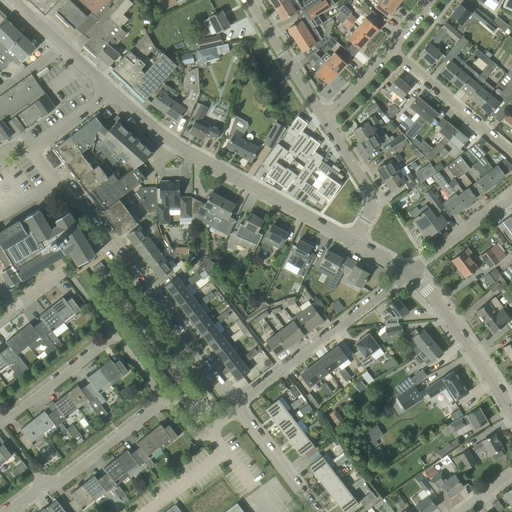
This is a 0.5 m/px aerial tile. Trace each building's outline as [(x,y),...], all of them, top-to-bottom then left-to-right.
[(30,0),(41,10),(41,9),(45,13),(49,9),(58,0),(30,0)] [(67,0),(63,4),(57,11),(75,29),(76,28),(83,35),(109,9),(110,8),(107,4),(110,0),(67,0)] [(117,43),(126,33),(121,28),(129,19),(123,14),(133,4),(129,0),(124,0),(85,44),(97,54),(112,38),(117,43)] [(268,0),(271,4),(272,3),(276,9),(289,0),(268,0)] [(276,9),(283,20),(296,12),(302,8),(299,2),(292,6),(289,0),(276,9)] [(307,11),(321,1),(320,0),(307,0),(302,3),(307,11)] [(307,11),(310,16),(312,19),(330,7),(325,0),(323,0),(321,1),(307,11)] [(399,3),(395,0),(375,0),(378,2),(378,3),(391,14),(399,3)] [(477,0),(483,3),(493,11),(498,5),(501,0),(477,0)] [(511,0),(505,0),(503,6),(511,11),(511,0)] [(470,12),(468,10),(460,4),(451,16),(461,24),(457,29),(463,33),(471,22),(466,18),(470,12)] [(492,21),(476,8),(471,14),(493,32),(498,27),(492,21)] [(217,32),(220,31),(229,26),(222,11),(209,17),(209,18),(203,21),(206,27),(213,24),(217,32)] [(352,24),(346,19),(347,19),(341,13),(336,19),(342,24),(348,29),(352,24)] [(369,39),(378,29),(366,18),(365,19),(361,15),(357,19),(351,14),(347,19),(346,19),(352,24),(357,28),(369,39)] [(511,28),(497,16),(492,22),(506,34),(511,28)] [(295,40),(308,32),(315,28),(308,17),(301,21),(301,20),(288,29),(290,31),(288,32),(291,36),(293,35),(295,40)] [(0,41),(4,46),(0,50),(0,71),(12,59),(13,61),(16,58),(21,63),(36,48),(18,31),(4,19),(0,23),(0,41)] [(327,25),(323,36),(327,39),(329,37),(329,36),(334,22),(332,19),(328,22),(327,25)] [(450,36),(457,42),(463,36),(454,28),(446,22),(441,28),(429,43),(419,54),(431,64),(441,53),(434,47),(441,39),(445,42),(450,36)] [(318,50),(323,45),(324,44),(326,40),(324,37),(322,39),(315,28),(308,32),(295,40),(303,51),(314,44),(318,50)] [(357,28),(348,38),(360,49),(369,39),(357,28)] [(112,69),(129,84),(145,100),(152,92),(177,65),(163,53),(145,72),(141,69),(146,64),(142,60),(155,47),(146,32),(130,50),(112,69)] [(502,53),(511,38),(507,34),(497,50),(502,53)] [(337,42),(330,35),(329,36),(329,37),(327,39),(324,44),(329,48),(330,50),(337,42)] [(199,49),(198,48),(221,43),(219,36),(197,41),(197,42),(192,43),(192,45),(187,46),(188,51),(199,49)] [(455,57),(456,55),(469,41),(463,36),(457,42),(449,52),(454,56),(455,57)] [(112,38),(97,54),(103,60),(102,60),(107,65),(108,64),(109,65),(119,54),(120,54),(113,48),(118,44),(117,43),(112,38)] [(218,54),(217,46),(197,51),(198,67),(206,66),(206,62),(205,57),(218,54)] [(192,52),(178,56),(180,66),(194,63),(192,52)] [(314,52),(306,57),(309,62),(313,60),(316,63),(313,66),(312,67),(317,71),(316,72),(319,75),(318,76),(320,78),(321,78),(328,84),(337,74),(325,62),(321,58),(315,53),(314,52)] [(334,52),(325,62),(337,74),(347,64),(339,57),(334,52)] [(450,80),(465,63),(456,55),(455,57),(454,56),(440,72),(450,80)] [(461,87),(466,91),(474,81),(478,77),(464,65),(465,63),(450,80),(460,89),(461,87)] [(492,72),(487,67),(481,74),(486,78),(492,72)] [(164,112),(177,121),(186,109),(184,107),(185,105),(189,108),(189,111),(191,113),(199,92),(198,68),(195,68),(193,69),(191,70),(189,71),(187,73),(186,75),(185,77),(184,79),(183,82),(183,83),(184,90),(189,91),(189,93),(188,94),(187,96),(186,97),(185,98),(184,100),(180,105),(173,100),(172,100),(164,112)] [(0,139),(4,137),(5,139),(7,138),(9,141),(25,129),(24,127),(43,114),(44,116),(55,107),(31,73),(0,95),(0,139)] [(491,92),(480,105),(480,106),(480,108),(483,110),(485,110),(489,114),(490,112),(496,117),(501,110),(504,107),(507,102),(511,97),(511,77),(507,73),(503,78),(497,85),(504,90),(500,95),(502,97),(498,101),(494,98),(495,96),(491,92)] [(401,98),(403,96),(404,95),(410,87),(398,77),(384,94),(389,99),(394,93),(395,94),(396,93),(401,97),(401,98)] [(466,91),(471,96),(470,97),(480,105),(491,92),(494,89),(484,80),(479,86),(474,81),(466,91)] [(164,112),(172,100),(173,100),(177,95),(170,91),(172,89),(164,83),(151,102),(164,112)] [(70,111),(88,101),(81,90),(64,100),(70,111)] [(401,98),(401,97),(396,103),(394,102),(385,112),(392,118),(401,108),(400,108),(404,103),(407,100),(403,96),(401,98)] [(420,115),(429,103),(425,100),(424,102),(418,97),(410,106),(420,115)] [(369,115),(379,108),(376,103),(365,110),(369,115)] [(429,103),(420,115),(413,122),(409,127),(415,132),(417,133),(427,121),(430,123),(438,114),(432,109),(433,107),(429,103)] [(209,125),(201,121),(207,107),(201,104),(194,118),(196,119),(189,133),(203,140),(206,135),(215,140),(220,131),(221,128),(211,123),(209,125)] [(496,117),(494,118),(500,123),(506,115),(503,112),(501,110),(496,117)] [(353,131),(360,142),(375,133),(370,126),(372,125),(372,126),(378,122),(374,114),(368,118),(369,120),(353,131)] [(229,138),(231,140),(227,147),(252,160),(259,147),(242,137),(245,130),(246,130),(248,126),(247,122),(236,116),(236,115),(228,138),(228,139),(229,138)] [(71,135),(83,151),(90,146),(92,150),(98,127),(102,124),(96,116),(71,135)] [(298,116),(286,131),(297,139),(288,151),(288,152),(295,157),(300,151),(310,137),(310,136),(302,131),(307,123),(298,116)] [(403,122),(409,127),(413,122),(408,117),(403,122)] [(110,169),(117,160),(112,155),(115,151),(134,168),(136,166),(138,165),(142,162),(154,153),(135,137),(134,138),(131,134),(132,132),(129,129),(128,130),(117,120),(108,130),(102,124),(98,127),(92,150),(103,161),(110,169)] [(402,122),(398,126),(404,131),(408,127),(402,122)] [(423,141),(417,148),(423,155),(429,162),(434,156),(435,156),(438,152),(443,147),(449,140),(459,129),(455,125),(453,127),(447,122),(441,129),(439,131),(444,135),(433,149),(429,146),(423,141)] [(272,148),(283,128),(275,123),(264,143),(272,148)] [(415,132),(409,127),(406,131),(412,136),(415,132)] [(463,132),(459,129),(449,140),(459,148),(467,139),(461,134),(463,132)] [(385,152),(405,140),(407,139),(405,136),(403,133),(394,139),(392,136),(388,138),(386,134),(378,139),(375,133),(360,142),(367,153),(381,145),(382,147),(383,146),(386,151),(385,152)] [(67,163),(81,153),(83,151),(71,135),(70,136),(55,147),(67,163)] [(310,137),(300,151),(310,158),(304,167),(312,173),(316,167),(321,160),(323,157),(315,151),(320,143),(310,136),(310,137)] [(408,144),(405,140),(385,152),(386,152),(388,151),(393,158),(377,168),(384,180),(398,171),(393,163),(395,162),(396,164),(403,160),(398,153),(403,150),(401,148),(408,144)] [(277,143),(261,166),(269,172),(266,175),(277,182),(287,169),(286,169),(276,161),(280,156),(283,158),(288,152),(288,151),(277,143)] [(511,165),(505,159),(498,165),(492,169),(482,156),(485,153),(480,148),(475,144),(467,150),(468,152),(478,161),(496,185),(500,181),(499,180),(505,175),(504,174),(511,168),(511,165)] [(79,179),(92,169),(103,161),(92,150),(90,146),(83,151),(81,153),(67,163),(79,179)] [(443,147),(438,152),(444,157),(449,152),(443,147)] [(454,160),(464,173),(470,169),(460,156),(454,160)] [(321,160),(316,167),(327,175),(322,182),(335,192),(342,182),(340,181),(343,176),(338,173),(341,170),(333,164),(331,167),(321,160)] [(464,173),(454,160),(446,166),(454,176),(455,175),(458,178),(464,173)] [(103,210),(119,198),(145,178),(136,166),(134,168),(118,180),(110,169),(103,161),(92,169),(79,179),(103,210)] [(478,161),(472,166),(476,170),(482,177),(473,184),(480,194),(491,186),(492,188),(496,185),(478,161)] [(142,162),(138,165),(141,170),(146,166),(142,162)] [(421,182),(431,175),(437,173),(430,163),(415,173),(421,182)] [(287,169),(277,182),(286,189),(291,183),(300,189),(305,181),(312,173),(304,167),(297,175),(287,167),(286,169),(287,169)] [(384,180),(391,191),(405,182),(398,171),(384,180)] [(458,196),(448,184),(439,171),(437,173),(432,176),(448,198),(445,200),(448,204),(458,196)] [(458,196),(467,207),(471,204),(470,202),(480,194),(473,184),(463,192),(457,185),(458,184),(455,179),(448,184),(458,196)] [(192,222),(191,197),(179,197),(179,181),(160,181),(160,189),(156,189),(157,207),(158,224),(170,224),(169,213),(180,213),(180,224),(180,223),(180,228),(192,228),(192,222)] [(305,181),(300,189),(309,196),(307,199),(315,205),(317,202),(322,205),(326,200),(328,202),(335,192),(322,182),(316,189),(305,181)] [(149,197),(149,187),(142,187),(134,194),(140,202),(144,198),(149,197)] [(157,207),(156,189),(156,187),(149,187),(149,197),(144,198),(140,202),(148,214),(157,207)] [(425,194),(434,207),(439,203),(430,190),(425,194)] [(191,197),(192,222),(195,224),(199,215),(204,217),(205,215),(212,219),(223,198),(212,192),(205,204),(191,197)] [(463,211),(467,207),(458,196),(448,204),(455,214),(461,209),(463,211)] [(112,222),(129,210),(119,198),(103,210),(112,222)] [(212,219),(220,223),(216,229),(227,235),(230,228),(235,220),(233,222),(227,218),(235,205),(223,198),(212,219)] [(436,219),(426,204),(419,210),(422,213),(414,219),(423,230),(425,228),(430,235),(446,223),(441,215),(436,219)] [(11,285),(65,252),(69,250),(78,265),(95,255),(69,211),(48,224),(39,209),(0,232),(0,258),(4,265),(6,268),(2,270),(11,285)] [(112,222),(121,234),(124,232),(129,228),(137,222),(138,222),(129,210),(112,222)] [(235,236),(257,245),(262,235),(257,232),(264,220),(250,213),(243,225),(240,224),(235,236)] [(511,213),(502,222),(503,222),(508,228),(502,232),(508,240),(510,242),(511,240),(511,213)] [(129,228),(124,232),(127,235),(135,229),(140,225),(137,222),(129,228)] [(127,235),(135,246),(158,229),(156,223),(156,222),(149,228),(144,231),(140,225),(135,229),(127,235)] [(282,243),(287,233),(272,225),(261,246),(269,251),(272,245),(279,249),(282,243)] [(143,257),(156,247),(152,241),(155,238),(160,235),(158,229),(135,246),(143,257)] [(292,253),(287,261),(300,268),(297,272),(304,276),(315,255),(309,252),(312,246),(311,246),(311,244),(306,241),(306,243),(299,239),(292,253)] [(278,267),(283,256),(284,257),(289,247),(283,244),(279,253),(276,252),(271,263),(274,265),(272,269),(276,271),(278,267)] [(505,257),(496,244),(481,256),(490,268),(505,257)] [(174,251),(171,247),(170,245),(165,249),(161,253),(156,247),(143,257),(152,267),(174,251)] [(465,277),(478,267),(468,255),(471,252),(467,248),(452,260),(465,277)] [(327,250),(322,259),(317,270),(332,278),(338,281),(343,271),(350,259),(338,252),(336,255),(327,250)] [(178,255),(176,253),(174,251),(152,267),(160,278),(173,268),(168,262),(172,259),(173,259),(178,255)] [(362,266),(350,259),(343,271),(349,275),(347,279),(362,287),(369,273),(361,269),(362,266)] [(97,264),(92,268),(102,281),(105,279),(109,276),(110,275),(100,262),(97,264)] [(192,276),(196,281),(201,278),(203,278),(207,276),(207,273),(205,270),(199,275),(197,273),(192,276)] [(165,285),(172,295),(184,286),(177,276),(165,285)] [(189,284),(191,285),(196,281),(192,276),(187,280),(189,284)] [(498,289),(501,294),(510,288),(501,276),(490,288),(491,290),(493,292),(498,289)] [(172,295),(180,304),(192,295),(196,292),(191,285),(189,284),(185,287),(184,286),(172,295)] [(207,295),(210,300),(215,297),(215,296),(219,293),(218,291),(216,292),(213,294),(211,292),(207,295)] [(199,305),(192,295),(180,304),(187,314),(199,305)] [(210,300),(207,295),(201,299),(205,304),(210,300)] [(476,311),(485,322),(504,307),(495,296),(488,302),(476,311)] [(52,307),(63,322),(75,313),(80,309),(71,297),(71,298),(72,299),(68,303),(63,297),(57,301),(58,302),(52,307)] [(385,325),(400,324),(399,317),(402,315),(403,317),(409,312),(397,298),(385,308),(390,315),(385,319),(385,325)] [(318,300),(315,302),(316,303),(321,310),(325,307),(319,299),(318,300)] [(337,301),(331,306),(337,314),(344,309),(337,301)] [(311,304),(302,311),(314,327),(319,323),(320,325),(320,324),(320,323),(323,321),(324,322),(324,321),(311,304)] [(206,314),(199,305),(187,314),(194,323),(206,314)] [(504,307),(485,322),(494,333),(501,327),(511,320),(507,314),(509,312),(505,306),(504,307)] [(52,331),(63,322),(52,307),(40,316),(40,315),(39,315),(44,321),(39,325),(57,348),(62,344),(52,331)] [(226,310),(221,314),(225,319),(230,315),(226,310)] [(292,318),(305,336),(306,335),(305,334),(308,332),(309,333),(308,332),(314,327),(302,311),(292,318)] [(201,333),(213,323),(206,314),(194,323),(201,333)] [(225,319),(221,314),(216,318),(220,323),(225,319)] [(293,320),(285,327),(295,341),(304,335),(305,336),(292,318),(293,320)] [(241,329),(244,326),(239,319),(235,321),(241,329)] [(28,344),(31,348),(32,348),(33,350),(41,344),(42,345),(43,345),(45,346),(46,345),(47,347),(46,347),(45,348),(45,349),(45,350),(45,352),(45,353),(47,355),(57,348),(39,325),(34,328),(30,323),(24,327),(25,328),(19,333),(28,344)] [(201,333),(208,342),(220,333),(213,323),(201,333)] [(401,325),(385,328),(386,331),(387,336),(388,336),(403,333),(401,325)] [(275,334),(286,348),(295,341),(285,327),(275,334)] [(240,329),(235,333),(239,338),(244,334),(240,329)] [(275,334),(271,329),(262,336),(266,341),(277,355),(286,348),(275,334)] [(423,329),(418,333),(415,329),(405,337),(408,342),(412,346),(410,348),(410,351),(414,357),(422,350),(433,341),(423,329)] [(19,356),(16,353),(28,344),(19,333),(7,341),(6,341),(11,347),(6,350),(24,373),(28,370),(19,356)] [(216,351),(228,342),(220,333),(208,342),(216,351)] [(239,338),(235,333),(230,337),(234,342),(239,338)] [(362,339),(355,344),(360,349),(354,353),(365,368),(374,360),(369,354),(379,347),(369,333),(367,334),(367,333),(361,337),(362,339)] [(419,365),(424,361),(428,365),(432,362),(435,359),(443,353),(433,341),(422,350),(414,357),(413,358),(419,365)] [(511,360),(511,341),(503,347),(511,360)] [(223,361),(235,352),(228,342),(216,351),(223,361)] [(253,357),(258,353),(260,356),(264,353),(260,348),(261,348),(259,345),(249,352),(253,357)] [(329,353),(338,365),(348,357),(339,345),(329,353)] [(0,370),(8,364),(14,372),(12,374),(16,379),(24,373),(6,350),(1,354),(0,352),(0,370)] [(230,370),(242,361),(235,352),(223,361),(230,370)] [(253,357),(249,352),(244,355),(248,360),(253,357)] [(338,365),(329,353),(319,360),(328,372),(338,365)] [(100,369),(112,385),(124,375),(123,374),(128,371),(119,359),(119,360),(120,361),(115,365),(111,359),(105,363),(106,364),(100,369)] [(328,372),(319,360),(310,367),(319,379),(328,372)] [(249,371),(242,361),(230,370),(237,380),(249,371)] [(309,386),(319,379),(310,367),(300,374),(309,386)] [(347,372),(344,368),(338,371),(342,376),(347,372)] [(87,387),(101,405),(106,401),(100,394),(112,385),(100,369),(88,378),(87,377),(91,383),(87,387)] [(416,385),(427,375),(423,369),(411,379),(416,385)] [(426,389),(430,395),(431,397),(439,392),(440,394),(441,393),(447,389),(454,400),(448,404),(448,405),(449,404),(450,407),(453,405),(452,403),(454,402),(453,401),(454,401),(455,401),(468,392),(454,370),(426,389)] [(351,377),(347,372),(342,376),(346,381),(351,377)] [(361,381),(355,386),(361,391),(366,387),(361,381)] [(323,391),(329,387),(325,382),(320,386),(323,391)] [(66,395),(75,406),(87,397),(90,400),(89,403),(101,419),(106,414),(107,413),(101,405),(87,387),(82,390),(77,385),(72,389),(72,390),(66,395)] [(301,394),(299,391),(295,386),(295,385),(289,390),(295,399),(301,394)] [(415,386),(397,396),(405,409),(422,398),(415,386)] [(329,387),(323,391),(327,396),(332,392),(329,387)] [(321,402),(313,391),(307,395),(315,407),(321,402)] [(78,411),(75,406),(66,395),(55,403),(54,403),(58,409),(54,412),(61,423),(67,418),(68,419),(78,411)] [(298,406),(304,401),(300,397),(295,401),(298,406)] [(287,410),(284,407),(278,399),(265,409),(274,421),(287,410)] [(295,401),(289,406),(292,410),(298,406),(295,401)] [(438,406),(418,419),(424,429),(445,416),(438,406)] [(479,407),(450,424),(454,431),(455,433),(471,423),(475,428),(487,421),(479,407)] [(339,428),(346,423),(335,409),(328,414),(339,428)] [(459,409),(450,414),(454,420),(463,415),(459,409)] [(39,416),(33,420),(42,432),(49,427),(54,423),(57,427),(62,434),(67,431),(61,423),(54,412),(49,416),(47,414),(44,410),(38,415),(39,416)] [(283,432),(296,422),(287,410),(274,421),(283,432)] [(312,424),(316,429),(321,425),(320,423),(326,419),(323,416),(318,420),(313,424),(312,424)] [(33,420),(21,429),(21,428),(20,429),(25,435),(20,438),(19,437),(28,448),(33,444),(33,445),(45,436),(42,432),(33,420)] [(296,422),(283,432),(291,444),(305,434),(301,428),(296,422)] [(73,424),(67,429),(74,438),(76,442),(82,437),(80,434),(73,424)] [(149,434),(161,450),(174,440),(173,439),(178,436),(169,424),(168,425),(170,426),(165,430),(160,424),(155,428),(155,429),(149,434)] [(316,429),(312,424),(307,429),(308,431),(310,433),(316,429)] [(377,425),(362,435),(371,450),(379,445),(376,440),(383,435),(377,425)] [(150,459),(161,450),(149,434),(138,442),(137,442),(142,448),(137,452),(144,461),(149,468),(154,464),(150,459)] [(291,444),(301,456),(314,445),(305,434),(291,444)] [(495,434),(486,439),(482,441),(474,446),(477,453),(486,448),(490,455),(494,461),(505,454),(502,448),(495,434)] [(462,444),(458,437),(439,450),(438,448),(433,451),(439,459),(439,458),(440,459),(462,444)] [(0,466),(1,466),(2,464),(7,459),(12,455),(3,444),(2,444),(4,446),(0,448),(0,466)] [(379,446),(374,450),(377,454),(382,451),(379,446)] [(116,459),(125,471),(137,462),(139,465),(144,461),(137,452),(132,455),(127,449),(121,454),(122,455),(116,459)] [(476,463),(471,454),(469,449),(453,458),(461,472),(476,463)] [(342,463),(347,459),(344,454),(338,458),(342,463)] [(316,460),(308,466),(318,478),(332,467),(325,459),(323,456),(322,455),(316,460)] [(342,463),(338,458),(333,463),(336,467),(342,463)] [(103,468),(108,474),(103,477),(111,487),(119,497),(125,493),(118,484),(129,476),(125,471),(116,459),(105,468),(104,467),(103,468)] [(23,462),(16,467),(21,473),(28,468),(23,462)] [(433,466),(425,472),(429,479),(438,472),(433,466)] [(326,489),(340,479),(332,467),(318,478),(326,489)] [(429,480),(429,481),(430,483),(436,491),(438,493),(444,488),(450,496),(463,486),(457,478),(454,474),(448,479),(442,471),(429,480)] [(431,488),(421,474),(416,478),(424,489),(426,492),(431,488)] [(89,480),(83,485),(95,500),(103,494),(104,496),(116,504),(121,501),(119,497),(111,487),(103,477),(99,481),(97,479),(94,475),(88,480),(89,480)] [(356,481),(360,486),(365,482),(362,477),(356,481)] [(335,501),(349,490),(340,479),(326,489),(335,501)] [(356,481),(350,486),(354,490),(360,486),(356,481)] [(76,511),(79,511),(95,500),(83,485),(71,494),(71,493),(70,493),(75,499),(70,503),(69,501),(69,502),(76,511)] [(510,504),(511,502),(511,487),(503,494),(510,504)] [(420,511),(428,511),(436,506),(426,492),(424,489),(417,494),(411,498),(416,505),(417,508),(420,511)] [(345,511),(358,502),(349,490),(335,501),(343,511),(345,511)] [(364,507),(377,498),(372,491),(359,501),(364,507)] [(406,504),(396,491),(392,494),(395,499),(401,508),(406,504)] [(390,507),(386,501),(384,499),(382,500),(384,503),(382,504),(386,510),(390,507)] [(49,506),(45,509),(44,508),(38,511),(65,511),(56,500),(49,505),(49,506)] [(492,504),(497,511),(499,511),(504,509),(498,500),(492,504)] [(245,511),(238,503),(225,511),(245,511)]
